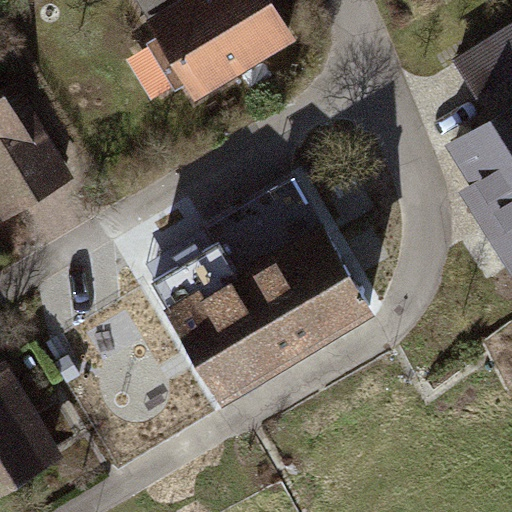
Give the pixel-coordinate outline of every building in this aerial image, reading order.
[(200,106),(304,40),(279,0),(182,0),(147,22),(200,106)] [(511,23),(461,59),(487,97),(511,80),(511,23)] [(0,81),(0,208),(9,221),(81,172),(25,77),(5,91),(0,81)] [(511,273),(511,106),(447,146),(472,189),(464,194),(511,273)] [(139,283),(207,404),(361,315),(313,225),(239,267),(222,240),(139,283)] [(6,354),(0,357),(0,489),(62,456),(6,354)]
